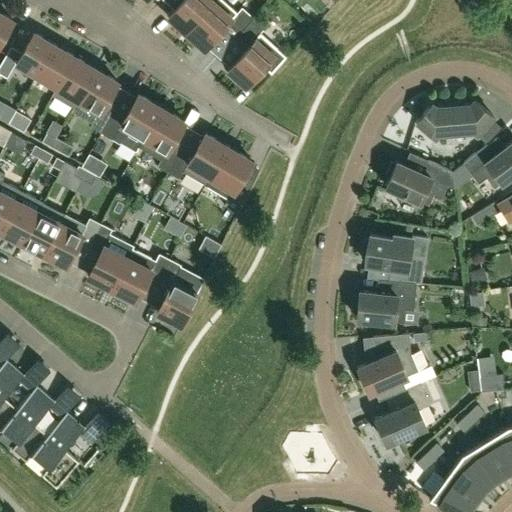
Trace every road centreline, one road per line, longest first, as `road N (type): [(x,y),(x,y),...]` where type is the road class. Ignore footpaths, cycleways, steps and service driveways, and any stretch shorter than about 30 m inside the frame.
road 1 (residential): [(511,93),(443,76),(383,103),(361,137),(329,254),(321,320),(334,421),(380,502)]
road 2 (residential): [(88,6),(295,152)]
road 3 (residential): [(0,267),(132,338),(101,396)]
road 4 (residential): [(244,511),(251,503),(291,495),(380,502)]
road 5 (residential): [(101,396),(0,308)]
